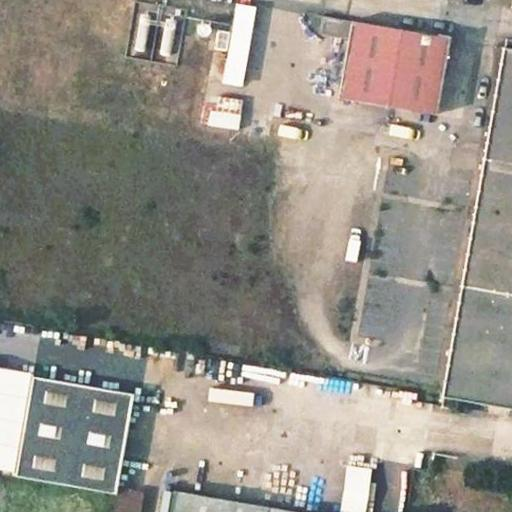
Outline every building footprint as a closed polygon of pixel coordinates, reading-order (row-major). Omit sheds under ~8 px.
[(234,74),(247,0),(229,0),(216,70),(234,74)] [(335,36),(324,96),(424,115),(439,37),(338,18),(308,12),(305,30),(335,36)] [(511,407),(511,42),(502,41),(439,395),(442,396),(511,407)] [(234,130),(239,98),(208,94),(203,125),(234,130)] [(21,474),(109,491),(110,484),(129,391),(38,375),(21,474)] [(404,507),(409,464),(375,460),(370,503),(404,507)] [(135,511),(140,490),(110,484),(109,491),(105,511),(135,511)] [(303,511),(171,487),(166,511),(303,511)]
